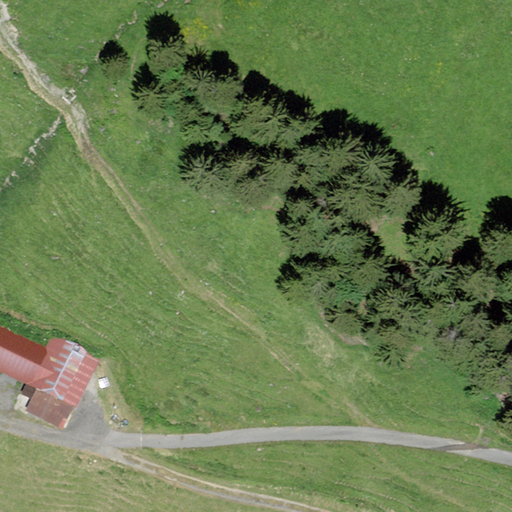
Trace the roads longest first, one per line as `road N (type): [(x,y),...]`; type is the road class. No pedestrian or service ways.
road 1 (unclassified): [(0,424),(97,443),(377,436),(511,459)]
road 2 (track): [(97,443),(107,454),(203,488),(305,511)]
